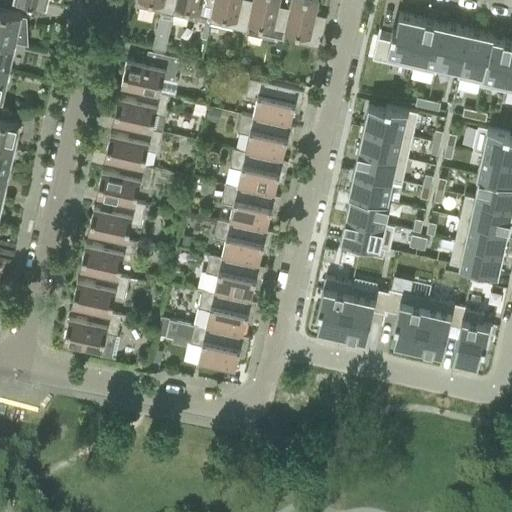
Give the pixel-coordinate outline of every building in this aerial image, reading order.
[(138,0),(138,6),(161,12),(173,14),(175,4),(175,2),(175,0),(138,0)] [(175,4),(173,14),(188,17),(209,22),(214,0),(175,0),(175,2),(175,4)] [(210,22),(246,31),(252,5),(240,2),(240,0),(214,0),(209,22),(210,22)] [(252,0),(252,5),(246,31),(245,35),(261,39),(262,34),(283,39),(285,28),(288,13),(276,10),(278,0),(252,0)] [(291,0),(288,13),(285,28),(300,32),(298,42),(320,47),(325,21),(313,19),(317,0),(291,0)] [(0,8),(0,38),(12,41),(27,44),(26,27),(16,24),(18,15),(26,17),(26,16),(20,15),(21,13),(1,9),(0,8)] [(377,35),(372,58),(411,67),(422,18),(399,12),(395,30),(392,29),(389,39),(378,36),(379,35),(377,35)] [(422,18),(411,67),(435,72),(438,63),(436,62),(445,23),(422,18)] [(204,21),(201,36),(206,38),(210,22),(209,22),(204,21)] [(445,23),(436,62),(438,63),(459,67),(460,68),(469,28),(445,23)] [(459,67),(457,77),(480,82),(481,82),(492,36),(493,36),(493,34),(469,28),(460,68),(459,67)] [(155,39),(153,47),(165,50),(167,41),(168,39),(156,36),(155,39)] [(480,82),(480,84),(504,90),(511,54),(511,40),(493,36),(492,36),(481,82),(480,82)] [(0,69),(6,70),(8,71),(11,56),(9,56),(12,43),(12,41),(0,38),(0,69)] [(144,88),(170,94),(175,95),(178,80),(174,79),(179,57),(152,51),(150,63),(127,58),(121,83),(144,88)] [(218,67),(215,80),(229,83),(232,70),(218,67)] [(241,113),(296,126),(296,125),(290,124),(295,103),(300,104),(304,90),(249,78),(245,96),(256,99),(253,115),(241,113)] [(118,95),(113,120),(136,125),(162,131),(165,115),(170,94),(144,88),(142,100),(118,95)] [(416,96),(415,104),(426,107),(428,99),(416,96)] [(428,99),(426,107),(438,109),(440,102),(428,99)] [(368,103),(363,125),(412,136),(417,111),(386,104),(385,107),(368,103)] [(209,107),(206,120),(218,123),(221,110),(209,107)] [(463,107),(461,115),(473,117),(475,109),(463,107)] [(475,109),(473,117),(485,120),(487,112),(475,109)] [(233,148),(288,161),(288,160),(282,159),(287,138),(292,139),(296,126),(241,113),(237,131),(249,134),(245,150),(233,148)] [(0,145),(11,148),(14,136),(16,137),(19,122),(0,117),(0,145)] [(478,124),(472,150),(481,152),(481,151),(511,158),(511,135),(509,135),(509,132),(478,124)] [(105,156),(128,161),(143,165),(147,150),(157,152),(162,131),(136,125),(133,137),(110,131),(105,156)] [(363,125),(358,147),(407,158),(412,136),(363,125)] [(435,129),(432,140),(440,142),(443,130),(435,129)] [(448,132),(446,143),(454,145),(456,133),(448,132)] [(432,140),(429,152),(437,154),(440,142),(432,140)] [(446,143),(443,155),(451,157),(454,145),(446,143)] [(0,171),(7,173),(11,159),(9,159),(11,148),(0,145),(0,171)] [(358,147),(353,169),(392,178),(392,179),(402,181),(407,158),(358,147)] [(233,148),(225,184),(280,196),(280,195),(274,194),(279,173),(285,174),(288,161),(233,148)] [(481,152),(476,175),(478,175),(478,174),(511,181),(511,158),(481,151),(481,152)] [(102,168),(96,193),(119,198),(135,202),(138,186),(149,189),(154,167),(143,165),(128,161),(125,173),(102,168)] [(353,169),(348,193),(350,193),(350,192),(387,201),(388,199),(392,179),(392,178),(353,169)] [(425,173),(422,185),(430,187),(433,175),(425,173)] [(474,195),(473,196),(511,205),(511,181),(478,174),(478,175),(474,195)] [(438,176),(436,188),(443,190),(446,178),(438,176)] [(217,218),(217,219),(272,231),(272,230),(267,229),(271,208),(277,210),(280,196),(225,184),(221,202),(233,204),(229,221),(217,218)] [(422,185),(420,197),(427,198),(430,187),(422,185)] [(436,188),(433,200),(441,201),(443,190),(436,188)] [(350,193),(345,214),(385,223),(385,222),(390,200),(388,199),(387,201),(350,192),(350,193)] [(464,193),(459,217),(508,228),(511,209),(511,205),(473,196),(474,195),(464,193)] [(170,199),(168,207),(181,210),(184,196),(176,195),(170,199)] [(88,230),(111,235),(127,238),(130,223),(141,225),(146,204),(135,202),(119,198),(117,210),(94,205),(88,230)] [(345,214),(340,238),(348,240),(361,242),(389,249),(394,224),(385,222),(385,223),(345,214)] [(415,217),(412,229),(420,231),(423,219),(415,217)] [(459,217),(454,239),(503,250),(508,228),(459,217)] [(210,253),(209,254),(264,266),(259,264),(263,243),(269,245),(272,231),(217,219),(213,237),(225,239),(221,256),(210,253)] [(428,221),(426,232),(433,234),(436,222),(428,221)] [(411,233),(408,245),(416,247),(419,235),(411,233)] [(183,234),(181,244),(189,246),(191,236),(183,234)] [(80,266),(103,272),(119,274),(122,260),(133,262),(137,241),(127,238),(111,235),(109,247),(86,241),(80,266)] [(419,235),(416,247),(424,249),(427,237),(419,235)] [(454,239),(449,262),(472,267),(485,270),(498,273),(503,250),(454,239)] [(348,240),(346,251),(358,254),(361,242),(348,240)] [(202,288),(202,289),(256,301),(251,299),(255,279),(261,280),(264,266),(209,254),(205,272),(201,271),(197,287),(202,288)] [(472,267),(470,279),(482,281),(485,270),(472,267)] [(72,303),(95,308),(110,311),(114,296),(124,299),(129,277),(119,274),(103,272),(100,283),(77,278),(72,303)] [(321,309),(317,327),(339,332),(349,292),(351,282),(325,276),(318,309),(321,309)] [(339,332),(339,335),(365,341),(372,310),(383,312),(388,291),(375,288),(373,297),(349,292),(339,332)] [(383,312),(383,313),(383,314),(384,314),(385,310),(396,312),(394,323),(397,323),(393,341),(416,346),(417,346),(428,296),(388,288),(388,291),(383,312)] [(202,289),(194,324),(248,336),(243,335),(248,314),(253,315),(256,301),(202,289)] [(416,346),(414,352),(441,358),(448,324),(459,326),(461,316),(463,317),(465,308),(466,305),(428,296),(417,346),(416,346)] [(110,311),(95,308),(92,320),(69,315),(64,340),(102,348),(101,354),(116,357),(121,337),(116,336),(121,314),(110,311)] [(459,326),(452,357),(477,363),(481,345),(487,347),(492,324),(482,321),(484,312),(465,308),(463,317),(461,316),(459,326)] [(161,316),(157,333),(166,335),(190,341),(194,324),(169,319),(170,318),(161,316)] [(248,336),(194,324),(190,341),(190,342),(201,345),(197,363),(235,371),(240,349),(245,350),(248,336)]
